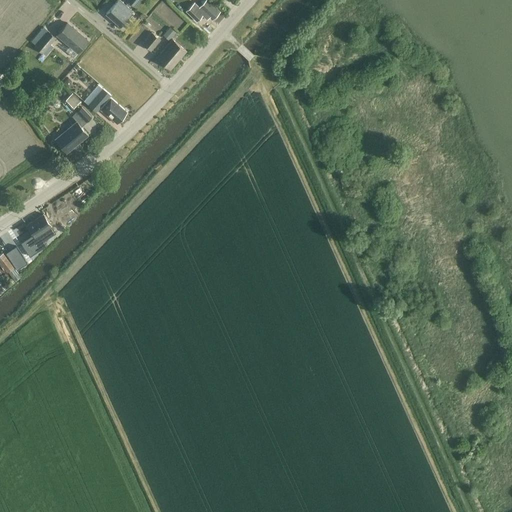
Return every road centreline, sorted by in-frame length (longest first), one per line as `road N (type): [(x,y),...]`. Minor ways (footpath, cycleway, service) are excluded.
road 1 (track): [(223,32),(276,83),(472,511)]
road 2 (tertiary): [(0,227),(119,142),(172,89)]
road 3 (residential): [(172,89),(70,0)]
